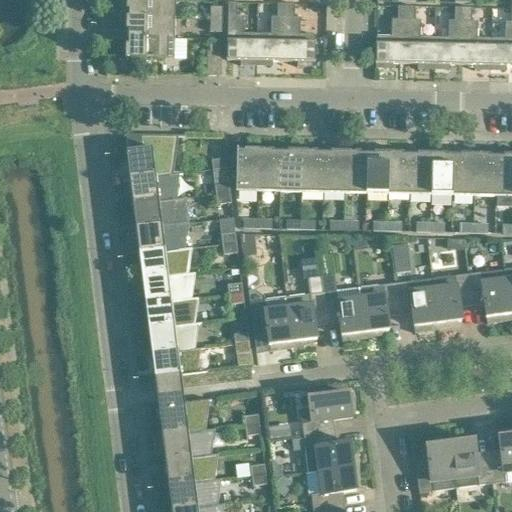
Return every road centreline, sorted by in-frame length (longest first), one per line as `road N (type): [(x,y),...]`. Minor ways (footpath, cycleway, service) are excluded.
road 1 (residential): [(132,511),(80,102)]
road 2 (residential): [(80,102),(354,105)]
road 3 (residential): [(405,426),(375,366),(511,360)]
road 4 (residential): [(354,105),(511,107)]
